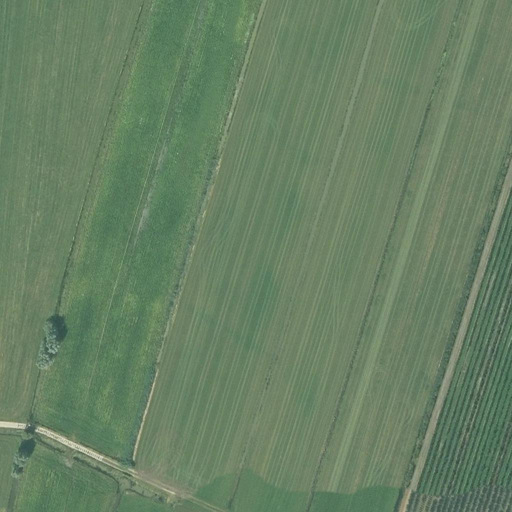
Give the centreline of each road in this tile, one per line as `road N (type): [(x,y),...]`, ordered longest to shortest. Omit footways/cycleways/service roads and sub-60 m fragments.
road 1 (track): [(403,511),(511,171)]
road 2 (track): [(223,511),(30,426),(0,424)]
